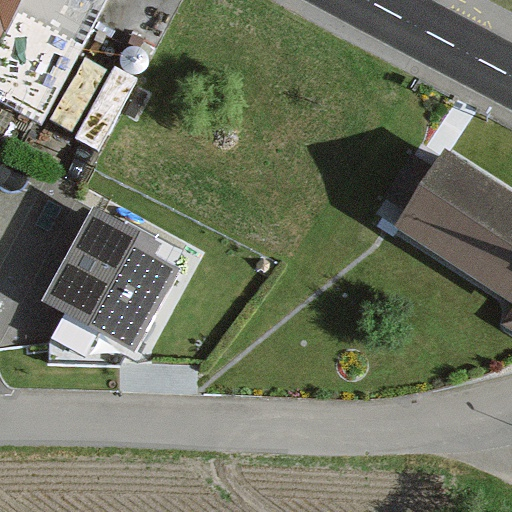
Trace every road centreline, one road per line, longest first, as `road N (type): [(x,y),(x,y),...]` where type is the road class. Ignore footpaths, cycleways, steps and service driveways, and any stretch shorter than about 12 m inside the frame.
road 1 (residential): [(511,410),(478,426),(383,436),(0,429)]
road 2 (secondary): [(372,0),(511,74)]
